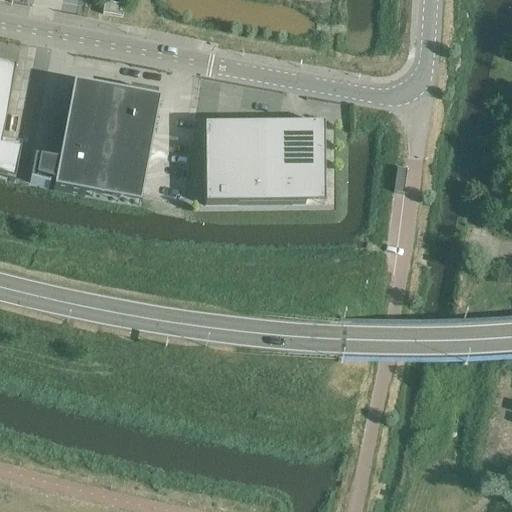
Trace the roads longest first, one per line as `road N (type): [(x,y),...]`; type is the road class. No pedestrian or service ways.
road 1 (residential): [(411,90),(418,123),(405,235),(354,511)]
road 2 (unclassified): [(0,25),(376,97),(411,90)]
road 3 (primary): [(340,341),(152,321),(0,290)]
road 4 (primary): [(340,341),(511,341)]
